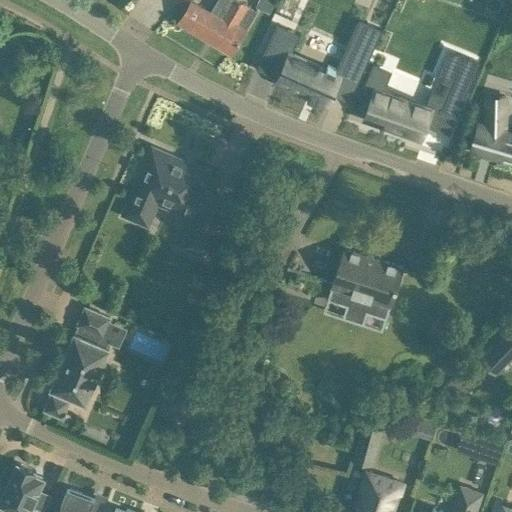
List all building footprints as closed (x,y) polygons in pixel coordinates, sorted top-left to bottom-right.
[(217,0),(211,12),(192,1),(182,17),(215,37),(212,42),(232,53),(247,29),(257,11),(248,6),(238,0),(217,0)] [(269,13),(274,3),(267,0),(258,0),(255,6),(269,13)] [(298,0),(294,10),(343,30),(351,11),(337,5),(339,0),(298,0)] [(427,34),(442,40),(455,10),(430,0),(402,0),(387,36),(420,50),(427,34)] [(277,22),(262,54),(264,55),(267,48),(287,57),(277,81),(308,95),(307,97),(308,98),(308,97),(315,100),(315,101),(316,99),(327,104),(334,88),(351,95),(349,100),(350,101),(383,28),(381,28),(372,47),(355,40),(340,73),(335,71),(336,68),(328,65),(327,68),(291,51),(297,38),(276,28),(278,23),(277,22)] [(462,57),(443,104),(459,111),(479,63),(478,62),(477,63),(462,57)] [(373,63),(363,87),(364,88),(364,87),(373,91),(363,119),(380,125),(380,126),(383,127),(383,125),(395,129),(395,130),(415,137),(416,136),(421,138),(433,106),(431,106),(381,89),(389,71),(374,65),(374,64),(373,63)] [(479,122),(470,149),(511,161),(511,131),(505,130),(506,96),(486,95),(486,124),(479,122)] [(208,170),(152,146),(124,213),(148,223),(158,201),(195,217),(183,245),(207,256),(231,200),(201,188),(208,170)] [(339,266),(332,285),(328,298),(346,305),(342,317),(363,324),(367,312),(386,318),(397,285),(404,266),(345,247),(339,266)] [(110,317),(86,306),(78,323),(80,324),(77,332),(75,331),(67,350),(65,350),(58,366),(60,367),(51,386),(56,388),(54,392),(53,391),(45,408),(62,416),(70,398),(68,398),(70,394),(86,401),(110,346),(97,341),(100,333),(103,334),(110,317)] [(436,315),(429,331),(443,337),(450,321),(436,315)] [(511,336),(507,332),(481,360),(495,373),(511,355),(511,336)] [(158,410),(185,421),(200,385),(173,374),(158,410)] [(353,460),(372,465),(382,427),(363,422),(353,460)] [(483,436),(477,455),(497,462),(503,443),(483,436)] [(0,500),(17,508),(14,511),(40,511),(30,507),(44,476),(34,472),(35,469),(18,461),(7,486),(1,484),(0,487),(0,500)] [(351,511),(393,511),(404,482),(367,469),(351,511)] [(461,484),(451,511),(446,511),(433,507),(431,511),(476,511),(483,491),(472,487),(461,484)] [(88,511),(95,496),(68,486),(61,504),(57,502),(53,511),(88,511)] [(511,511),(511,505),(496,500),(491,511),(511,511)]
